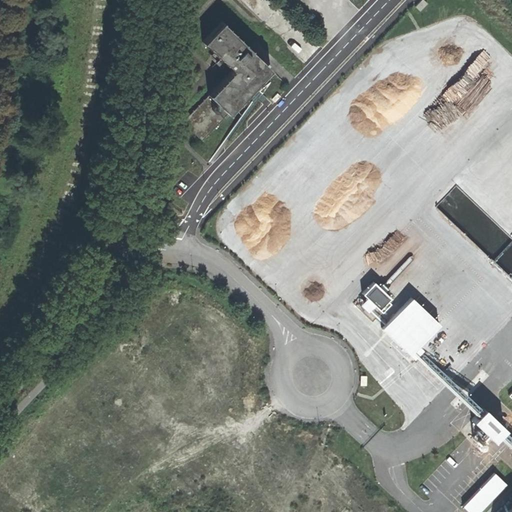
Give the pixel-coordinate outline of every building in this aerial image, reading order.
[(191,139),(262,68),(213,20),(191,40),(220,69),(172,118),(183,130),(191,139)] [(360,293),(371,309),(382,301),(371,285),(360,293)] [(384,328),(405,351),(434,325),(412,302),(384,328)] [(494,439),(506,426),(483,406),(471,419),(494,439)] [(471,511),(478,511),(507,482),(494,470),(463,504),(471,511)]
